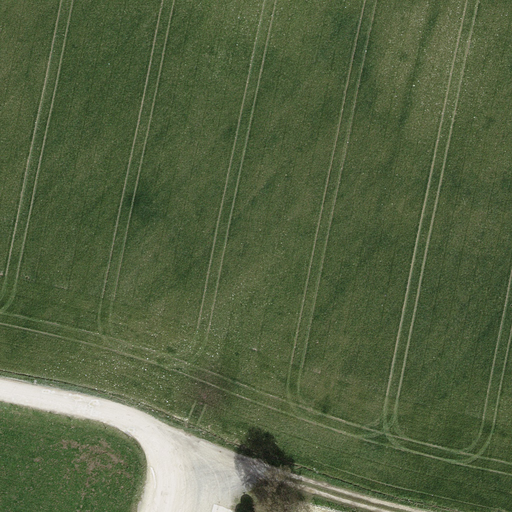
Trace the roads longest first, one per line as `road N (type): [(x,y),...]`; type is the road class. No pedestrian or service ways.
road 1 (track): [(413,511),(178,447)]
road 2 (track): [(178,447),(108,412),(0,388)]
